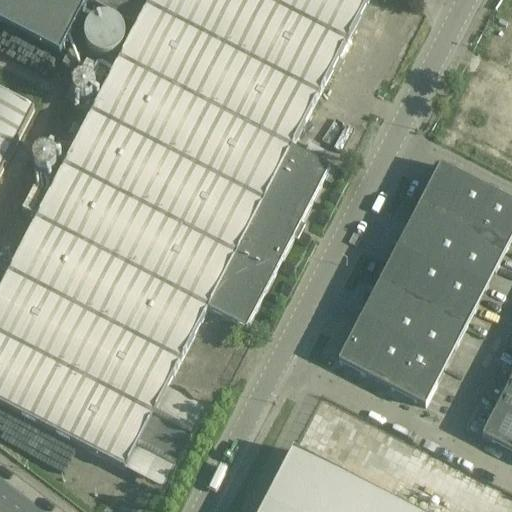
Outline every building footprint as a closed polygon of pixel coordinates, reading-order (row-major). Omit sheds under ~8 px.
[(0,409),(125,474),(208,314),(247,334),(330,173),(292,153),(370,0),(0,0),(0,25),(60,57),(88,2),(138,27),(0,293),(0,178),(34,114),(0,96),(0,409)] [(63,66),(72,71),(79,57),(69,52),(63,66)] [(96,97),(97,93),(96,88),(94,85),(90,82),(85,80),(80,81),(76,84),(73,88),(72,93),(73,97),(76,102),(81,104),(86,105),(90,104),(93,101),(96,97)] [(338,366),(425,411),(511,243),(511,206),(440,169),(338,366)] [(511,382),(482,441),(511,456),(511,382)] [(406,511),(293,453),(262,511),(406,511)]
